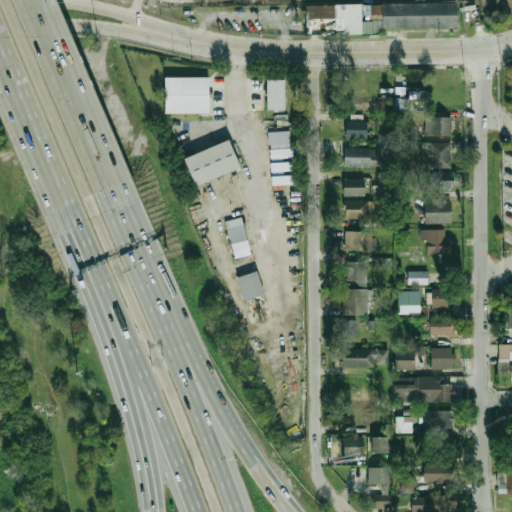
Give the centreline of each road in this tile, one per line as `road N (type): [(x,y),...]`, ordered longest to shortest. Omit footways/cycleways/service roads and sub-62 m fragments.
road 1 (residential): [(350,511),(323,483),(316,457),(311,53)]
road 2 (tertiary): [(484,511),(480,50)]
road 3 (motorway): [(220,511),(100,222)]
road 4 (tertiary): [(511,41),(480,50),(311,53),(204,44)]
road 5 (motorway): [(100,222),(3,0)]
road 6 (motorway): [(294,511),(237,436),(165,313)]
road 7 (motorway): [(123,216),(31,0)]
road 8 (motorway): [(239,511),(165,313)]
road 9 (tertiary): [(204,44),(67,2),(0,3)]
road 10 (tertiary): [(0,25),(89,25),(204,44)]
road 11 (motorway): [(0,57),(78,235)]
road 12 (motorway): [(124,340),(195,511)]
road 13 (motorway): [(124,340),(154,511)]
